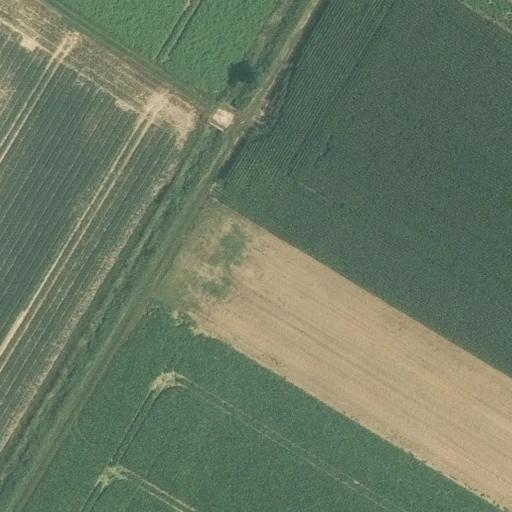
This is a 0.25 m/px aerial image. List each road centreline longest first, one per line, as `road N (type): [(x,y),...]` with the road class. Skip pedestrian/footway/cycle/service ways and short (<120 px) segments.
road 1 (track): [(15,511),(319,0)]
road 2 (track): [(45,0),(242,128)]
